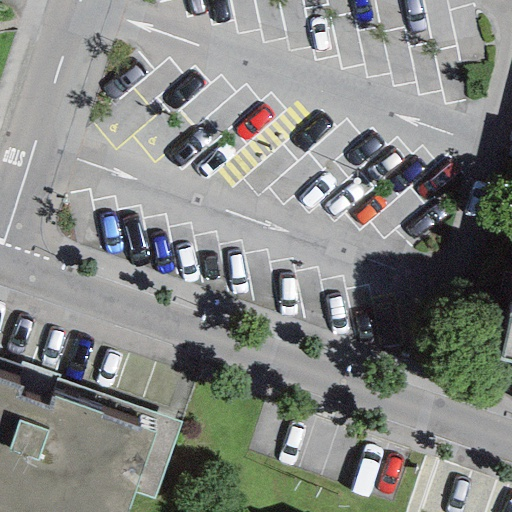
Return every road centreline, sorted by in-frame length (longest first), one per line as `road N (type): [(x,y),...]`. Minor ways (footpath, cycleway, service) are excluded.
road 1 (unclassified): [(0,266),(511,442)]
road 2 (residential): [(77,0),(0,247)]
